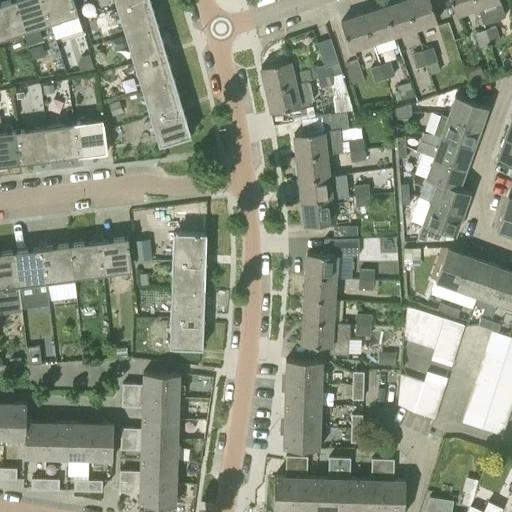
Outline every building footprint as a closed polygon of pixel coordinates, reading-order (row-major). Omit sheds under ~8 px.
[(0,36),(22,30),(13,0),(12,0),(0,3),(0,36)] [(13,0),(22,30),(49,22),(42,0),(13,0)] [(76,10),(77,10),(73,0),(42,0),(49,22),(77,13),(76,10)] [(127,35),(157,26),(149,0),(143,0),(119,8),(127,35)] [(394,36),(415,29),(405,0),(403,0),(384,6),(394,36)] [(405,0),(415,29),(437,21),(430,0),(405,0)] [(451,0),(456,15),(478,8),(475,0),(451,0)] [(483,23),(505,16),(499,0),(475,0),(478,8),(483,23)] [(392,36),(394,36),(384,6),(363,13),(372,43),(374,42),(377,52),(396,46),(392,36)] [(350,50),(372,43),(363,13),(341,21),(350,50)] [(43,40),(38,25),(36,26),(22,30),(27,45),(43,40)] [(485,29),(490,43),(500,39),(495,25),(485,29)] [(135,62),(165,53),(157,26),(127,35),(135,62)] [(479,46),(490,43),(485,29),(475,32),(479,46)] [(325,66),(338,61),(330,37),(316,42),(325,66)] [(422,49),(427,64),(437,60),(432,46),(422,49)] [(416,67),(427,64),(422,49),(412,53),(416,67)] [(143,89),(173,80),(165,53),(135,62),(143,89)] [(93,67),(89,54),(81,55),(78,60),(80,70),(93,67)] [(344,63),(351,84),(364,79),(357,59),(344,63)] [(261,66),(266,89),(296,82),(307,80),(311,79),(309,68),(292,72),(289,60),(261,66)] [(379,64),(384,77),(394,74),(390,60),(379,64)] [(440,70),(437,60),(427,64),(429,73),(440,70)] [(47,71),(45,64),(37,66),(39,73),(47,71)] [(317,78),(332,74),(330,67),(324,68),(323,64),(315,66),(317,78)] [(374,81),(384,77),(379,64),(369,67),(374,81)] [(332,74),(317,78),(320,87),(331,84),(335,98),(346,96),(340,72),(332,74)] [(151,115),(181,106),(173,80),(143,89),(151,115)] [(307,80),(296,82),(266,89),(271,111),(301,104),(312,102),(307,80)] [(397,85),(401,99),(413,95),(409,81),(397,85)] [(54,92),(53,83),(42,85),(43,93),(54,92)] [(25,98),(23,87),(13,89),(15,99),(25,98)] [(446,115),(480,127),(487,106),(454,94),(446,115)] [(122,112),(120,100),(108,103),(111,115),(122,112)] [(403,105),(404,117),(411,116),(410,103),(403,105)] [(395,117),(404,117),(403,105),(395,107),(395,117)] [(181,106),(151,115),(159,143),(162,142),(163,143),(191,134),(190,133),(189,133),(181,106)] [(327,153),(349,150),(364,148),(363,137),(341,139),(340,129),(348,127),(346,111),(321,114),(323,130),(294,134),(296,156),(327,153)] [(439,135),(473,147),(480,127),(446,115),(439,135)] [(73,121),(78,154),(106,150),(106,151),(107,151),(103,121),(102,118),(73,121)] [(50,157),(78,154),(73,121),(45,125),(50,157)] [(22,161),(50,157),(45,125),(17,128),(22,161)] [(0,163),(22,161),(17,128),(0,130),(0,163)] [(397,147),(405,146),(404,135),(396,136),(397,147)] [(420,151),(433,156),(465,168),(473,147),(439,135),(436,144),(420,138),(416,149),(420,151)] [(511,162),(511,138),(504,136),(497,157),(511,162)] [(405,146),(397,147),(398,157),(406,156),(405,146)] [(364,148),(349,150),(350,161),(365,159),(364,148)] [(350,161),(349,150),(327,153),(296,156),(299,179),(330,175),(329,164),(350,161)] [(424,177),(435,181),(436,180),(458,188),(458,187),(465,168),(433,156),(420,151),(414,172),(425,176),(424,177)] [(302,201),(333,198),(330,175),(299,179),(302,201)] [(436,180),(435,181),(429,200),(462,213),(470,191),(458,187),(458,188),(436,180)] [(401,194),(408,193),(408,182),(400,183),(401,194)] [(354,195),(369,193),(368,183),(353,184),(354,195)] [(369,193),(354,195),(355,206),(370,204),(369,193)] [(408,193),(401,194),(401,204),(409,204),(408,193)] [(511,197),(508,196),(496,229),(511,234),(511,197)] [(304,224),(335,221),(333,198),(302,201),(304,224)] [(444,238),(446,231),(455,234),(462,213),(429,200),(421,222),(416,239),(444,238)] [(333,237),(358,237),(357,223),(332,224),(333,237)] [(173,260),(204,261),(205,233),(206,233),(206,232),(177,231),(177,232),(174,232),(173,260)] [(98,241),(102,272),(131,269),(130,266),(131,265),(128,236),(126,236),(126,238),(98,241)] [(305,275),(336,277),(337,255),(358,255),(358,237),(333,237),(327,237),(327,253),(307,252),(305,275)] [(74,275),(102,272),(98,241),(70,244),(74,275)] [(46,279),(74,275),(70,244),(42,248),(46,279)] [(435,280),(456,288),(468,255),(447,247),(435,280)] [(18,282),(46,279),(42,248),(14,251),(18,282)] [(420,256),(420,248),(405,248),(405,256),(420,256)] [(0,252),(0,312),(21,310),(18,282),(14,251),(0,252)] [(456,288),(476,295),(488,262),(468,255),(456,288)] [(172,289),(203,290),(204,261),(173,260),(172,289)] [(476,295),(497,303),(509,269),(488,262),(476,295)] [(358,278),(373,279),(374,268),(359,267),(358,278)] [(511,270),(509,269),(497,303),(511,308),(511,270)] [(149,285),(147,272),(138,273),(140,286),(149,285)] [(304,298),(335,300),(336,277),(305,275),(304,298)] [(373,279),(358,278),(357,289),(372,290),(373,279)] [(171,317),(202,318),(203,290),(172,289),(171,317)] [(343,300),(335,300),(304,298),(302,321),(333,323),(333,321),(341,322),(343,300)] [(437,309),(447,312),(450,305),(440,301),(437,309)] [(450,305),(447,312),(457,316),(460,308),(450,305)] [(403,338),(413,341),(423,311),(406,306),(403,338)] [(413,341),(424,344),(433,314),(423,311),(413,341)] [(355,323),(371,324),(371,313),(356,312),(355,323)] [(424,344),(434,348),(437,338),(440,328),(443,318),(433,314),(424,344)] [(478,324),(487,327),(490,319),(481,316),(478,324)] [(202,318),(171,317),(170,345),(173,345),(173,346),(202,347),(202,346),(201,346),(202,318)] [(440,328),(461,335),(464,325),(443,318),(440,328)] [(490,319),(487,327),(497,331),(500,323),(490,319)] [(333,323),(302,321),(301,344),(330,345),(329,353),(348,354),(350,322),(341,322),(333,321),(333,323)] [(371,324),(355,323),(355,334),(370,335),(371,324)] [(437,338),(457,345),(461,335),(440,328),(437,338)] [(487,340),(508,346),(511,336),(491,330),(487,340)] [(434,348),(454,355),(457,345),(437,338),(434,348)] [(484,350),(505,357),(508,346),(487,340),(484,350)] [(126,355),(126,346),(110,348),(111,357),(126,355)] [(454,355),(434,348),(430,359),(451,365),(454,355)] [(396,351),(379,350),(378,365),(395,366),(396,351)] [(481,360),(501,367),(505,357),(484,350),(481,360)] [(42,361),(42,351),(28,351),(28,361),(42,361)] [(21,355),(9,357),(10,364),(22,363),(21,355)] [(501,367),(511,370),(511,358),(505,357),(501,367)] [(285,381),(321,382),(322,360),(286,359),(285,381)] [(478,370),(498,377),(501,367),(481,360),(478,370)] [(498,377),(511,381),(511,370),(501,367),(498,377)] [(423,380),(444,387),(447,377),(427,370),(423,380)] [(474,381),(495,387),(498,377),(478,370),(474,381)] [(142,393),(178,394),(179,372),(143,371),(142,393)] [(352,384),(363,385),(363,371),(352,371),(352,384)] [(397,403),(402,406),(412,377),(400,373),(397,403)] [(417,401),(420,390),(423,380),(412,377),(402,406),(413,411),(417,401)] [(495,387),(511,392),(511,381),(498,377),(495,387)] [(420,390),(441,397),(444,387),(423,380),(420,390)] [(284,404),(320,405),(321,382),(285,381),(284,404)] [(471,391),(492,397),(495,387),(474,381),(471,391)] [(122,394),(136,394),(136,383),(122,383),(122,394)] [(363,385),(352,384),(352,398),(363,399),(363,385)] [(492,397),(511,404),(511,403),(511,392),(495,387),(492,397)] [(417,401),(437,407),(441,397),(420,390),(417,401)] [(468,401),(488,407),(492,397),(471,391),(468,401)] [(142,415),(178,416),(178,394),(142,393),(142,415)] [(136,394),(122,394),(122,405),(136,406),(136,394)] [(488,407),(509,414),(511,404),(492,397),(488,407)] [(4,437),(24,438),(26,420),(26,402),(5,401),(4,437)] [(417,401),(413,411),(434,418),(437,407),(417,401)] [(465,411),(485,418),(488,407),(468,401),(465,411)] [(284,425),(320,426),(320,405),(284,404),(284,425)] [(485,418),(505,424),(509,414),(488,407),(485,418)] [(461,421),(482,428),(485,418),(465,411),(461,421)] [(351,427),(362,428),(362,414),(351,414),(351,427)] [(141,437),(177,438),(178,416),(142,415),(141,437)] [(485,418),(482,428),(502,434),(505,424),(485,418)] [(24,456),(46,456),(47,420),(26,420),(24,438),(24,456)] [(46,456),(68,457),(69,421),(47,420),(46,456)] [(68,457),(90,458),(91,422),(69,421),(68,457)] [(91,422),(90,458),(112,458),(113,422),(91,422)] [(320,426),(284,425),(283,447),(319,448),(320,426)] [(121,437),(135,438),(135,427),(121,427),(121,437)] [(362,428),(351,427),(350,441),(361,441),(362,428)] [(135,438),(121,437),(120,448),(134,448),(135,438)] [(140,459),(176,460),(177,438),(141,437),(140,459)] [(285,469),(296,469),(296,455),(286,455),(285,469)] [(296,455),(296,469),(307,470),(307,456),(296,455)] [(328,470),(339,471),(339,457),(329,456),(328,470)] [(339,457),(339,471),(349,471),(350,457),(339,457)] [(371,472),(382,472),(382,458),(371,458),(371,472)] [(382,458),(382,472),(393,472),(394,458),(382,458)] [(140,481),(176,482),(176,460),(140,459),(140,481)] [(3,467),(2,478),(16,478),(16,468),(3,467)] [(119,480),(133,480),(134,470),(120,469),(119,480)] [(273,511),(295,511),(296,476),(274,475),(273,511)] [(470,506),(478,479),(466,475),(462,490),(465,490),(461,503),(470,506)] [(295,511),(302,511),(316,511),(318,476),(296,476),(295,511)] [(316,511),(338,511),(340,477),(318,476),(316,511)] [(338,511),(360,511),(361,478),(340,477),(338,511)] [(31,489),(45,489),(45,478),(31,478),(31,489)] [(45,478),(45,489),(59,489),(59,478),(45,478)] [(360,511),(382,511),(383,478),(361,478),(360,511)] [(383,478),(382,511),(403,511),(405,479),(383,478)] [(74,490),(88,490),(88,479),(74,479),(74,490)] [(88,479),(88,490),(102,491),(102,480),(88,479)] [(133,480),(119,480),(119,491),(133,491),(133,480)] [(176,482),(140,481),(139,503),(175,504),(176,482)] [(451,511),(453,499),(449,499),(429,496),(423,511),(451,511)] [(499,511),(502,507),(488,500),(482,511),(499,511)]
